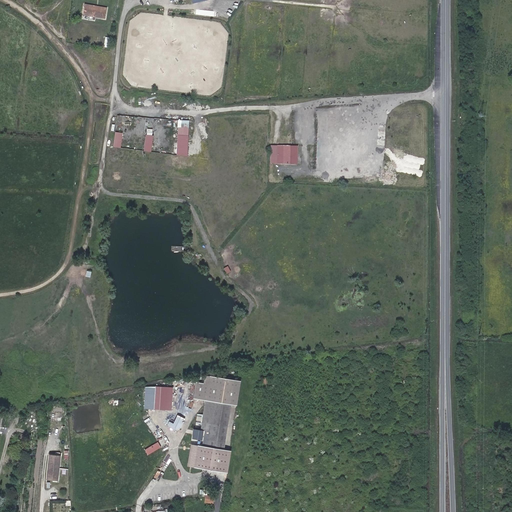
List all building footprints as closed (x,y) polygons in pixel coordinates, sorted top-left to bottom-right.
[(108,8),(85,5),(84,15),(84,19),(88,20),(89,16),(107,19),(108,8)] [(114,146),(122,147),(123,132),(115,131),(114,146)] [(146,134),(145,151),(153,151),(154,135),(146,134)] [(202,446),(223,450),(230,405),(236,406),(239,381),(209,376),(207,384),(195,382),(193,399),(205,401),(203,415),(201,423),(200,430),(204,431),(202,446)] [(165,409),(164,386),(154,386),(155,409),(165,409)] [(176,432),(181,421),(176,419),(170,430),(176,432)] [(232,452),(192,446),(189,465),(229,472),(232,452)] [(60,456),(50,455),(47,479),(57,480),(60,456)]
